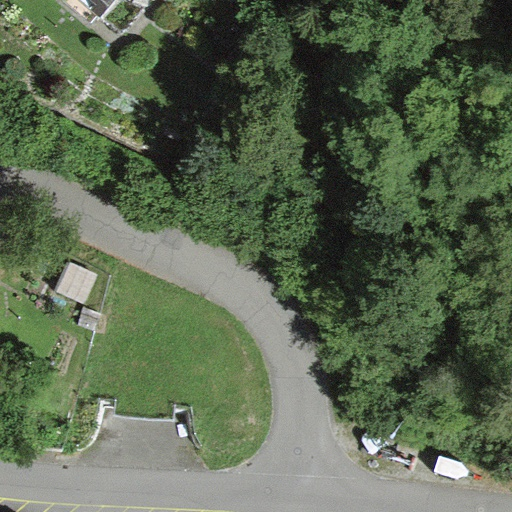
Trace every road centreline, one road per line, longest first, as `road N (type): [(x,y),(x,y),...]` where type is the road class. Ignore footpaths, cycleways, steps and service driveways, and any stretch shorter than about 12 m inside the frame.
road 1 (residential): [(0,173),(200,265),(272,329),(298,401),(294,498)]
road 2 (residential): [(98,490),(294,498)]
road 3 (residential): [(294,498),(448,511)]
